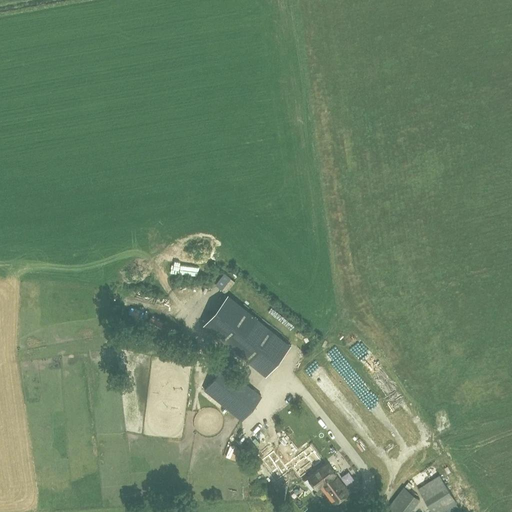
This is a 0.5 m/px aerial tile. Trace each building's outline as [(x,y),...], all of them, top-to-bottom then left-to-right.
[(292,342),(230,292),(205,322),(267,373),(292,342)] [(349,342),(355,349),(365,340),(360,333),(349,342)] [(243,418),(262,395),(224,364),(205,388),(243,418)] [(339,404),(349,395),(327,371),(317,379),(339,404)] [(301,478),(322,461),(311,446),(285,466),(274,451),(262,461),(277,480),(289,470),(288,470),(292,467),(301,478)] [(248,452),(244,449),(238,458),(243,461),(248,452)] [(334,504),(350,492),(336,473),(328,462),(309,477),(318,488),(321,486),(334,504)] [(432,511),(441,511),(457,502),(439,473),(418,487),(432,511)] [(388,511),(408,511),(420,498),(405,485),(386,510),(388,511)]
